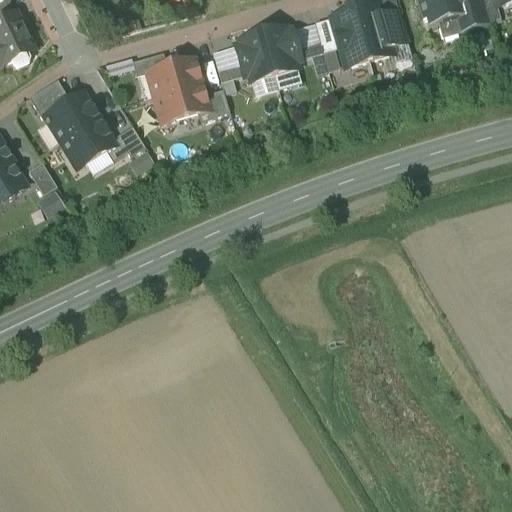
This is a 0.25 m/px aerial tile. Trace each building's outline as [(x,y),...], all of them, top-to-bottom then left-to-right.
[(463,0),(419,0),(421,3),(417,4),(423,24),(426,23),(429,32),(457,24),(469,20),(464,0),(463,0)] [(481,0),(464,0),(469,20),(457,24),(461,38),(490,30),(489,27),(481,0)] [(493,0),(481,0),(489,27),(500,23),(497,11),(493,0)] [(511,0),(493,0),(497,11),(511,6),(511,0)] [(8,2),(0,7),(0,19),(14,11),(8,2)] [(378,10),(362,15),(360,11),(354,13),(369,66),(393,60),(390,52),(382,21),(378,10)] [(354,13),(347,15),(348,18),(331,23),(340,53),(346,73),(369,66),(354,13)] [(399,17),(382,21),(390,52),(407,47),(399,17)] [(17,18),(0,25),(0,71),(3,70),(3,71),(11,67),(14,72),(19,74),(28,69),(30,65),(28,59),(35,56),(34,54),(33,55),(16,19),(17,19),(17,18)] [(331,23),(314,28),(320,47),(332,43),(335,55),(340,53),(331,23)] [(285,32),(262,39),(274,81),(298,75),(295,67),(301,65),(298,55),(292,35),(286,36),(285,32)] [(262,39),(239,45),(240,49),(234,51),(240,71),(243,82),(249,80),(251,88),(274,81),(262,39)] [(332,43),(320,47),(320,49),(323,58),(335,55),(332,43)] [(320,49),(298,55),(301,65),(323,59),(323,58),(320,49)] [(163,59),(133,68),(137,82),(148,79),(148,78),(167,72),(163,59)] [(167,72),(148,78),(148,79),(155,103),(201,90),(194,65),(167,72)] [(240,71),(218,78),(221,88),(243,82),(240,71)] [(58,86),(29,103),(44,128),(46,127),(48,126),(45,122),(70,106),(58,86)] [(201,90),(155,103),(163,129),(198,119),(208,116),(204,101),(201,90)] [(223,95),(204,101),(208,116),(198,119),(201,129),(229,117),(223,95)] [(70,106),(45,122),(48,126),(46,127),(47,129),(49,128),(61,148),(100,125),(95,117),(94,117),(82,99),(70,106)] [(100,125),(61,148),(78,175),(106,157),(115,152),(112,148),(103,133),(105,132),(100,125)] [(132,133),(117,142),(118,144),(127,158),(130,163),(145,153),(132,133)] [(127,158),(118,144),(112,148),(115,152),(106,157),(113,167),(127,158)] [(0,146),(0,175),(13,168),(0,146)] [(13,168),(0,175),(0,208),(3,207),(4,209),(15,203),(13,200),(26,193),(12,169),(13,168)] [(57,193),(42,169),(29,178),(43,202),(57,193)]
